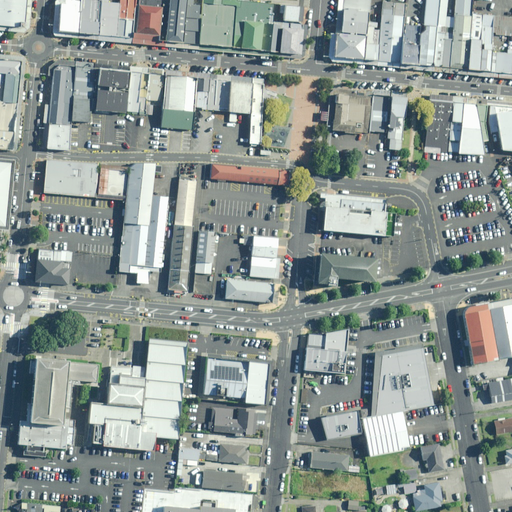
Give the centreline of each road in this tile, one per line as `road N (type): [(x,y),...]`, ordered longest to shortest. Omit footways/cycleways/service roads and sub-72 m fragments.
road 1 (residential): [(26,153),(286,163),(311,177)]
road 2 (secondary): [(25,297),(292,317)]
road 3 (tertiary): [(52,48),(315,70)]
road 4 (residential): [(480,511),(441,289)]
road 5 (residential): [(311,177),(413,191),(441,289)]
road 6 (tertiary): [(315,70),(511,91)]
road 7 (residential): [(292,317),(271,511)]
road 8 (secondary): [(292,317),(441,289)]
road 9 (residential): [(311,177),(301,197),(292,317)]
road 10 (tertiary): [(14,283),(26,153)]
